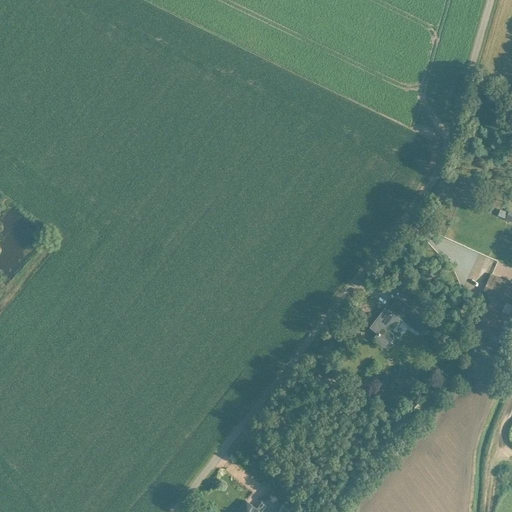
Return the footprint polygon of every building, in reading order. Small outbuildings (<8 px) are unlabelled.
[(511,209),(505,207),(500,218),(511,222),(511,209)] [(429,269),(421,276),(426,282),(434,276),(429,269)] [(402,271),(392,284),(399,289),(408,276),(402,271)] [(507,301),(502,312),(488,306),(480,325),(492,330),(491,332),(501,337),(510,316),(511,310),(511,283),(492,274),(484,291),(507,301)] [(385,309),(371,327),(377,332),(374,336),(375,341),(383,347),(388,346),(394,338),(393,334),(389,330),(399,317),(420,333),(428,321),(398,298),(388,311),(385,309)] [(438,328),(432,335),(439,340),(445,332),(438,328)] [(246,501),(237,511),(263,511),(269,506),(276,511),(284,501),(270,490),(261,500),(263,501),(257,509),(246,501)]
